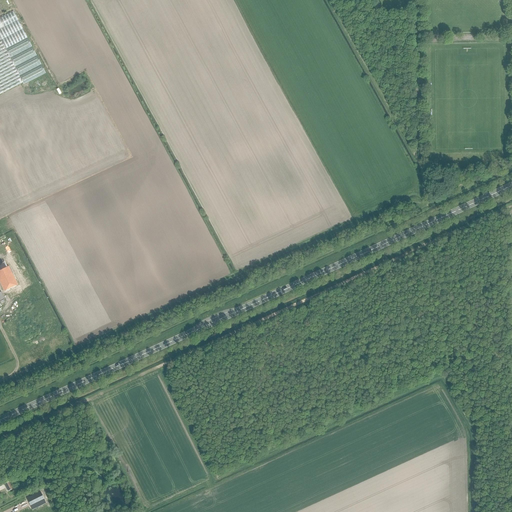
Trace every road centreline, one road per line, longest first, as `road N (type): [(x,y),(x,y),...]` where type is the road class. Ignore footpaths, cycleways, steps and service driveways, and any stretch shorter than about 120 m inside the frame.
road 1 (track): [(511,204),(0,441)]
road 2 (unknown): [(0,404),(511,169)]
road 3 (trunk): [(0,419),(511,186)]
road 4 (unknown): [(16,375),(418,193)]
